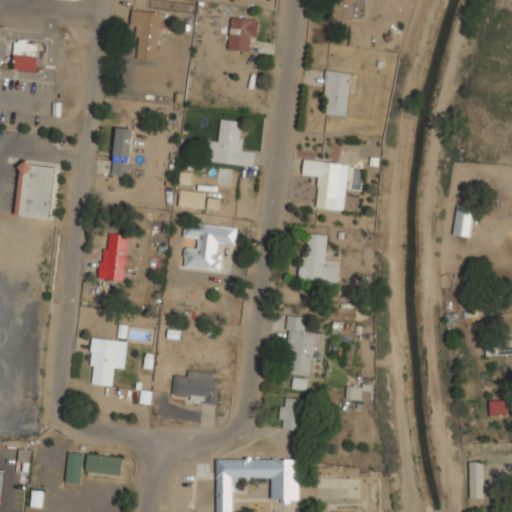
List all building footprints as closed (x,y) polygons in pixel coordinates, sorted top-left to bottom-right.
[(363,19),(363,0),(334,0),(333,18),(363,19)] [(130,26),(139,27),(136,58),(156,60),(158,36),(166,37),(167,24),(159,23),(161,11),(132,8),(130,26)] [(252,51),(256,19),(232,16),(228,48),(252,51)] [(36,44),(25,43),(25,39),(18,38),(18,41),(14,40),(12,53),(14,54),(13,67),(35,69),(37,57),(35,57),(36,44)] [(349,71),(326,70),(324,113),(348,114),(349,71)] [(218,141),(209,140),(207,161),(254,165),(256,150),(239,148),(242,121),(221,118),(218,141)] [(113,154),(131,156),(134,128),(116,126),(113,154)] [(315,207),(354,210),(355,195),(346,194),(349,162),(304,158),(302,175),(317,176),(315,207)] [(112,174),(128,174),(128,160),(112,160),(112,174)] [(56,167),(19,164),(14,214),(51,218),(56,167)] [(206,207),(206,190),(179,190),(179,207),(206,207)] [(472,235),(473,206),(455,206),(453,235),(472,235)] [(219,270),(221,254),(216,253),(217,242),(235,244),(237,227),(184,221),(182,236),(197,238),(196,248),(186,247),(184,249),(183,256),(184,257),(183,266),(219,270)] [(300,279),(337,283),(340,261),(324,259),(327,235),(305,232),(300,279)] [(135,258),(126,257),(128,237),(108,235),(107,248),(103,248),(102,260),(99,260),(98,278),(124,280),(125,268),(134,269),(135,258)] [(284,373),(310,376),(311,359),(322,360),(325,334),(305,331),(306,317),(290,315),(284,373)] [(124,368),(127,341),(91,336),(89,351),(91,352),(90,364),(93,365),(91,383),(112,386),(114,367),(124,368)] [(511,336),(485,337),(486,355),(511,354),(511,336)] [(213,372),(187,369),(186,376),(173,374),(171,394),(185,396),(184,401),(217,405),(219,380),(212,379),(213,372)] [(291,388),(306,390),(307,378),(292,377),(291,388)] [(371,399),(371,386),(348,386),(348,399),(371,399)] [(300,429),(300,397),(280,397),(280,429),(300,429)] [(489,399),(489,416),(508,416),(507,398),(489,399)] [(65,483),(80,485),(84,453),(69,451),(65,483)] [(85,470),(120,476),(123,459),(88,453),(85,470)] [(299,458),(217,458),(216,511),(234,511),(234,477),(271,477),(271,500),(298,501),(299,458)] [(483,498),(484,461),(469,461),(469,497),(483,498)] [(173,511),(188,511),(188,475),(173,475),(173,511)] [(31,506),(42,506),(42,490),(31,490),(31,506)]
